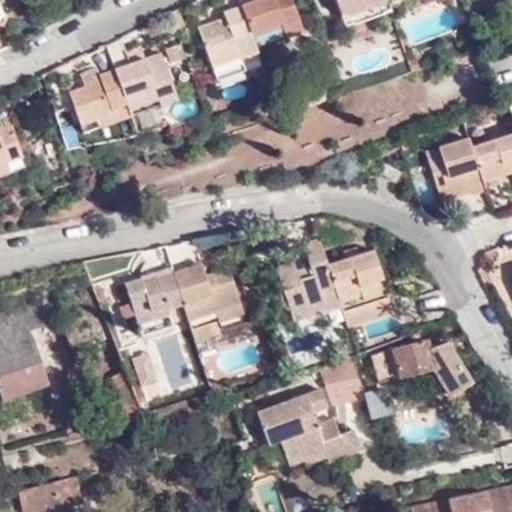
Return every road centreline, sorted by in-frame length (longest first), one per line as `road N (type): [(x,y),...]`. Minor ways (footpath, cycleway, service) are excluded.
road 1 (residential): [(432,250),(374,212),(320,203),(0,256)]
road 2 (residential): [(0,78),(164,0)]
road 3 (residential): [(511,378),(432,250)]
